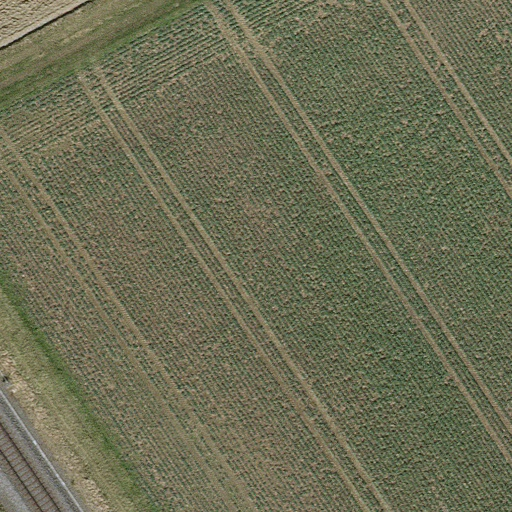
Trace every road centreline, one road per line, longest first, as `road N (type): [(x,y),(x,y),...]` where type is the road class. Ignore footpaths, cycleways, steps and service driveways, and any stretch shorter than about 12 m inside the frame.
road 1 (track): [(0,318),(129,511)]
road 2 (track): [(0,87),(167,0)]
